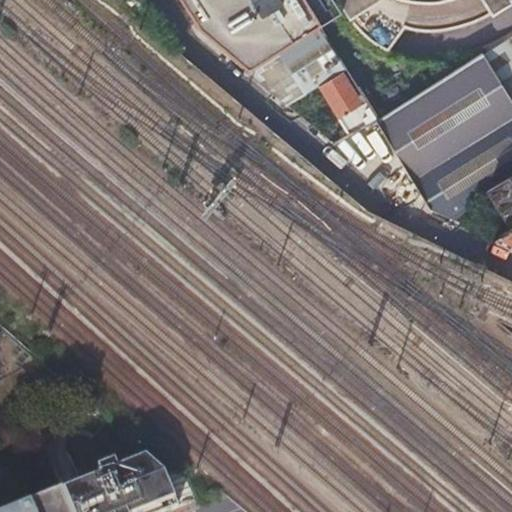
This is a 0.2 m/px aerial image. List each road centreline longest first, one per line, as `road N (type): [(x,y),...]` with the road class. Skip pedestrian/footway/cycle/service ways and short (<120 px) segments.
road 1 (residential): [(511,267),(355,186),(181,46),(153,0)]
road 2 (residential): [(266,511),(407,434),(511,348)]
